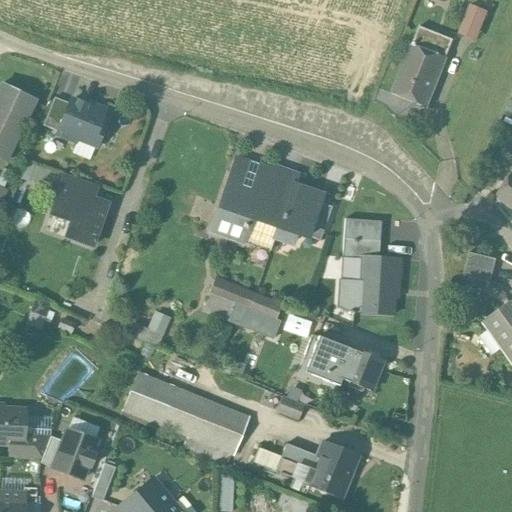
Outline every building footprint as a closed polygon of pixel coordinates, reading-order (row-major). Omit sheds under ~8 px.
[(479,39),(490,9),(471,2),(460,33),(479,39)] [(423,31),(396,96),(427,109),(453,43),(423,31)] [(34,102),(2,86),(0,89),(0,159),(5,162),(34,102)] [(54,99),(43,127),(58,133),(69,105),(54,99)] [(88,108),(70,101),(69,105),(58,133),(57,135),(76,142),(78,140),(96,147),(103,129),(99,127),(105,112),(89,106),(88,108)] [(270,181),(233,168),(211,232),(243,243),(243,242),(269,252),(274,238),(288,200),(266,192),(270,181)] [(296,178),(274,170),(270,181),(266,192),(288,200),(292,187),(293,187),(296,178)] [(511,174),(496,198),(511,209),(511,174)] [(96,187),(64,176),(59,189),(91,200),(96,187)] [(293,187),(292,187),(288,200),(274,238),(293,244),(296,234),(319,242),(323,231),(312,227),(319,204),(307,200),(309,193),(293,187)] [(91,200),(59,189),(50,216),(69,223),(64,238),(92,248),(106,205),(91,200)] [(331,208),(319,204),(312,227),(323,231),(331,208)] [(379,243),(343,240),(342,259),(361,260),(378,259),(379,243)] [(496,260),(469,254),(464,277),(491,284),(496,260)] [(378,259),(361,260),(359,282),(341,281),(339,309),(346,313),(349,313),(348,315),(353,316),(353,314),(391,317),(393,281),(397,281),(398,260),(378,259)] [(240,290),(214,280),(207,298),(232,308),(240,290)] [(281,307),(240,290),(232,308),(233,309),(246,314),(247,311),(275,322),(275,321),(281,307)] [(511,303),(485,323),(485,324),(489,321),(511,354),(511,303)] [(275,322),(247,311),(246,314),(233,309),(228,322),(273,340),(280,322),(275,321),(275,322)] [(158,346),(170,317),(151,310),(140,338),(158,346)] [(353,351),(317,338),(303,374),(339,388),(342,381),(370,392),(382,362),(353,350),(353,351)] [(248,420),(138,374),(122,412),(233,458),(248,420)] [(303,407),(281,398),(275,414),(297,423),(303,407)] [(0,407),(0,443),(10,444),(22,445),(23,435),(24,417),(19,412),(4,411),(0,407)] [(96,442),(66,431),(62,442),(51,469),(82,480),(87,468),(89,469),(94,456),(92,455),(96,442)] [(50,437),(23,435),(22,445),(10,444),(9,458),(41,460),(42,460),(50,438),(50,437)] [(62,442),(50,438),(42,460),(41,460),(40,464),(51,469),(62,442)] [(358,459),(321,444),(315,459),(303,487),(341,502),(358,459)] [(315,459),(286,447),(274,475),(303,487),(315,459)] [(276,469),(280,454),(257,448),(253,463),(276,469)] [(104,500),(114,466),(102,462),(91,497),(104,500)] [(231,510),(232,476),(219,476),(217,510),(231,510)] [(152,480),(118,508),(120,511),(158,511),(171,502),(152,480)] [(34,511),(36,490),(23,489),(22,505),(23,505),(23,511),(34,511)] [(179,511),(171,502),(158,511),(179,511)] [(22,505),(0,503),(0,511),(23,511),(23,505),(22,505)]
